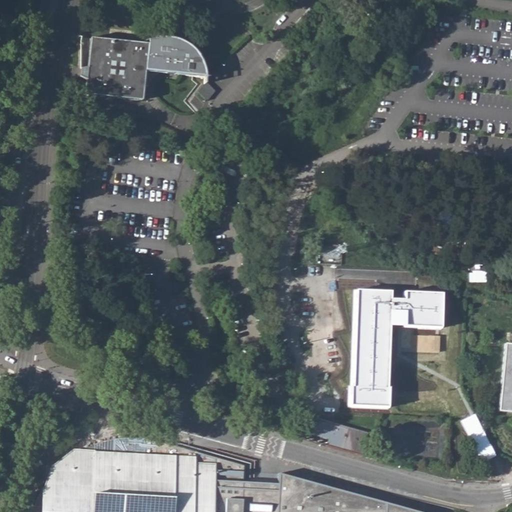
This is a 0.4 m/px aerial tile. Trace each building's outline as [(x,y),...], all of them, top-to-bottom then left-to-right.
[(85,94),(135,99),(141,100),(142,86),(147,86),(149,82),(152,77),(162,72),(169,71),(178,75),(204,77),(205,84),(205,75),(203,65),(199,58),(193,49),(190,47),(188,45),(185,48),(178,44),(172,42),(161,41),(160,41),(155,41),(153,42),(150,43),(147,44),(91,37),(88,67),(80,68),(80,73),(79,77),(87,79),(85,94)] [(390,290),(352,289),(348,409),(388,410),(391,328),(441,330),(442,293),(403,292),(402,300),(390,299),(390,290)] [(511,345),(505,345),(499,410),(511,411),(511,405),(511,345)] [(143,360),(137,360),(136,361),(131,365),(129,370),(128,373),(130,379),(133,383),(138,386),(143,386),(147,385),(151,382),(154,378),(155,371),(154,368),(149,362),(143,360)] [(327,445),(361,455),(367,432),(336,423),(312,417),(309,428),(330,434),(327,445)] [(468,417),(458,422),(478,460),(488,455),(468,417)] [(99,443),(80,450),(80,453),(73,451),(73,455),(72,455),(55,468),(52,467),(52,471),(51,471),(46,487),(43,487),(34,505),(32,506),(29,511),(415,511),(277,474),(277,485),(260,484),(242,482),(243,466),(146,439),(134,438),(116,439),(99,443)]
